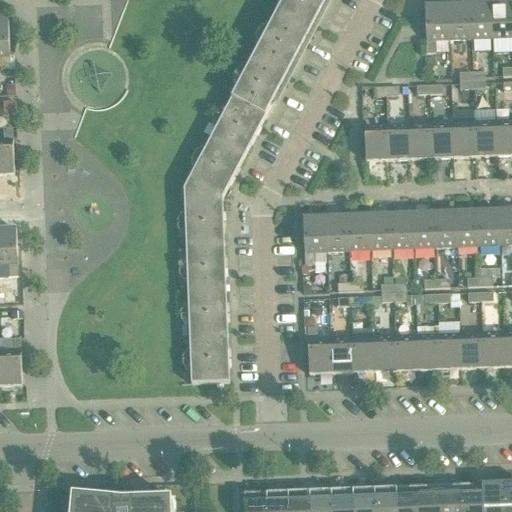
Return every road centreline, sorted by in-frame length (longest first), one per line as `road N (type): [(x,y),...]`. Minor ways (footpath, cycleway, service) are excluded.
road 1 (residential): [(271,441),(262,204),(375,0)]
road 2 (tertiary): [(271,441),(24,449)]
road 3 (tertiary): [(511,431),(271,441)]
